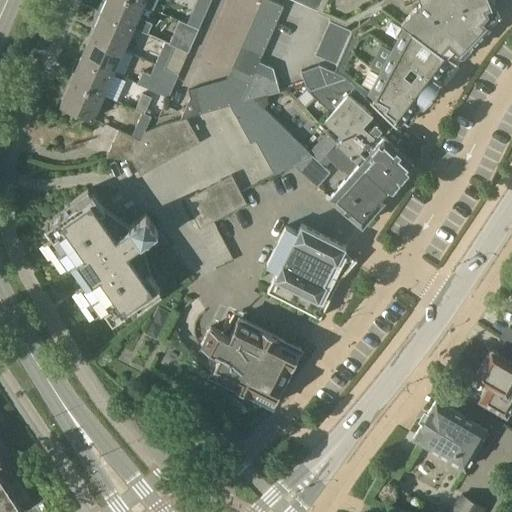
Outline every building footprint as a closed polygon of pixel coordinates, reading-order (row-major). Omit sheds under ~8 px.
[(135,0),(105,0),(101,12),(133,27),(148,33),(152,22),(138,16),(144,3),(135,0)] [(262,0),(261,4),(281,12),(284,6),(270,0),(262,0)] [(321,0),(317,10),(345,22),(379,3),(386,8),(455,61),(500,14),(494,0),(321,0)] [(276,22),(281,12),(261,4),(257,13),(276,22)] [(329,19),(315,54),(337,63),(348,77),(356,84),(395,123),(396,122),(394,120),(398,116),(407,123),(408,122),(407,121),(422,102),(424,104),(440,82),(439,81),(453,62),(454,62),(455,61),(386,8),(352,29),(329,19)] [(101,12),(91,34),(124,49),(133,27),(101,12)] [(272,31),(276,22),(257,13),(253,23),(272,31)] [(179,22),(170,43),(174,45),(188,51),(197,30),(179,22)] [(268,40),(272,31),(253,23),(249,32),(268,40)] [(264,49),(268,40),(249,32),(245,41),(264,49)] [(91,34),(81,58),(113,72),(124,49),(91,34)] [(165,41),(155,64),(178,74),(188,51),(174,45),(170,43),(165,41)] [(260,59),(264,49),(245,41),(241,50),(260,59)] [(259,61),(260,59),(241,50),(236,59),(257,68),(260,61),(259,61)] [(81,58),(71,80),(103,95),(113,72),(81,58)] [(253,78),(257,68),(236,59),(232,69),(253,78)] [(243,101),(254,98),(280,91),(273,67),(260,61),(257,68),(253,78),(247,93),(243,101)] [(142,71),(137,83),(168,97),(171,90),(173,85),(178,74),(155,64),(150,75),(142,71)] [(309,91),(348,77),(335,71),(319,65),(319,64),(315,66),(301,71),(307,89),(308,92),(309,91)] [(247,93),(253,78),(232,69),(227,80),(232,86),(247,93)] [(309,91),(331,111),(324,119),(343,136),(337,142),(359,163),(360,163),(391,191),(415,164),(384,135),(383,136),(376,129),(371,134),(361,125),(371,112),(349,93),(356,84),(348,77),(309,91)] [(71,80),(60,104),(93,118),(103,95),(71,80)] [(243,101),(247,93),(232,86),(227,80),(220,82),(227,106),(229,105),(243,101)] [(218,108),(227,106),(220,82),(210,85),(218,108)] [(208,111),(218,108),(210,85),(200,87),(208,111)] [(180,119),(186,117),(208,111),(200,87),(189,91),(189,89),(188,90),(190,97),(189,99),(180,119)] [(135,109),(142,112),(142,111),(144,112),(151,97),(142,93),(135,109)] [(294,166),(314,156),(254,98),(243,101),(229,105),(250,143),(255,140),(274,174),(292,165),(294,166)] [(140,139),(144,131),(151,115),(144,112),(142,111),(142,112),(132,135),(131,135),(134,137),(140,139)] [(199,142),(186,117),(180,119),(161,124),(144,131),(140,139),(134,137),(131,135),(131,136),(118,130),(106,157),(131,160),(140,175),(199,142)] [(327,132),(309,151),(314,156),(319,161),(325,155),(342,171),(343,170),(349,175),(330,196),(362,224),(391,191),(360,163),(359,163),(337,142),(336,141),(327,132)] [(314,156),(294,166),(317,186),(330,171),(314,156)] [(246,203),(231,174),(184,199),(199,228),(246,203)] [(67,210),(45,226),(53,237),(47,240),(67,267),(72,264),(86,284),(81,287),(100,314),(105,311),(113,321),(134,306),(138,311),(162,294),(158,289),(160,288),(148,271),(143,274),(128,253),(158,231),(146,214),(128,226),(116,235),(100,214),(105,210),(93,193),(91,194),(88,189),(64,206),(67,210)] [(286,225),(266,265),(277,271),(267,290),(320,317),(340,277),(348,268),(338,260),(345,246),(301,223),(297,231),(286,225)] [(211,326),(201,344),(220,354),(210,373),(273,404),(302,347),(239,316),(229,336),(211,326)] [(511,327),(506,324),(499,336),(511,344),(511,327)] [(511,360),(491,348),(475,375),(490,384),(479,401),(506,417),(511,407),(511,360)] [(436,399),(414,437),(465,468),(487,430),(436,399)] [(0,463),(1,463),(0,462),(0,511),(12,511),(20,507),(0,475),(0,463)] [(461,494),(451,511),(481,511),(485,507),(461,494)]
